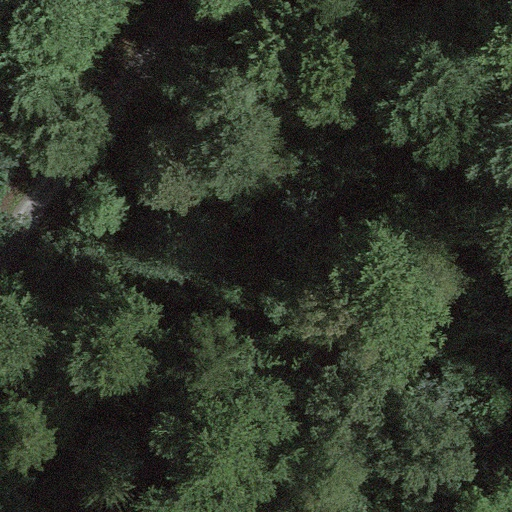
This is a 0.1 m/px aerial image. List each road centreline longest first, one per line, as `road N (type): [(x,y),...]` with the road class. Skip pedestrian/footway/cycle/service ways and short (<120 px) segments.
road 1 (track): [(238,0),(65,152),(0,234)]
road 2 (unknown): [(511,356),(279,511)]
